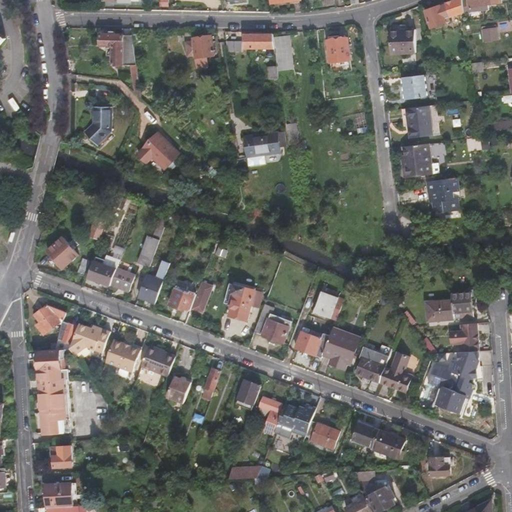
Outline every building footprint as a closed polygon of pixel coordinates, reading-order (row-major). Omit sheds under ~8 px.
[(450,13),(464,8),(463,0),(457,0),(426,12),(432,29),(447,24),(444,15),(450,13)] [(469,0),(471,16),(483,15),(482,3),(497,2),(496,0),(469,0)] [(465,13),(464,8),(450,13),(451,18),(465,13)] [(489,42),(492,41),(500,40),(498,27),(497,27),(483,29),(482,29),(483,43),(489,42)] [(402,31),(392,31),(393,54),(418,54),(417,33),(402,33),(402,31)] [(133,66),(137,94),(144,99),(144,100),(134,36),(116,36),(111,35),(102,35),(102,47),(115,47),(115,66),(133,66)] [(275,40),(274,35),(246,35),(246,49),(276,50),(275,40)] [(215,59),(213,38),(195,41),(195,43),(188,45),(189,58),(197,57),(199,67),(209,65),(208,60),(213,59),(215,59)] [(275,40),(276,50),(291,48),(290,38),(275,40)] [(349,38),(329,40),(333,72),(353,70),(349,38)] [(242,39),(228,40),(229,50),(243,48),(242,39)] [(291,48),(276,50),(279,68),(279,69),(293,67),(291,48)] [(221,66),(220,58),(215,59),(213,59),(213,65),(214,67),(221,66)] [(483,63),(471,65),(472,74),(484,72),(483,63)] [(279,79),(278,66),(268,67),(269,79),(279,79)] [(428,75),(405,78),(408,100),(431,98),(428,75)] [(437,106),(408,109),(410,126),(412,140),(441,136),(437,106)] [(113,117),(96,116),(95,130),(85,139),(96,151),(111,137),(113,117)] [(490,133),(511,129),(511,120),(488,123),(490,133)] [(290,138),(299,138),(298,122),(288,123),(290,138)] [(280,146),(288,145),(287,137),(279,137),(279,133),(245,137),(248,156),(265,154),(281,153),(280,146)] [(161,136),(141,157),(150,165),(156,158),(169,170),(182,156),(161,136)] [(431,145),(406,148),(408,167),(405,167),(406,179),(435,176),(431,145)] [(265,154),(248,156),(249,166),(267,164),(265,154)] [(460,179),(429,183),(431,195),(434,195),(436,204),(437,214),(447,213),(447,215),(461,213),(460,202),(462,201),(460,179)] [(324,191),(306,194),(311,214),(327,211),(324,191)] [(106,213),(98,210),(91,228),(99,230),(106,213)] [(173,213),(166,211),(157,233),(164,235),(173,213)] [(63,231),(49,244),(67,262),(81,248),(75,242),(79,238),(74,232),(71,235),(67,231),(65,233),(63,231)] [(142,257),(153,262),(164,235),(157,233),(152,231),(142,257)] [(94,272),(113,279),(114,279),(121,261),(124,253),(112,248),(109,257),(100,254),(94,272)] [(79,268),(86,271),(92,256),(85,253),(79,268)] [(167,255),(163,267),(171,266),(174,258),(167,255)] [(121,261),(114,279),(115,279),(127,276),(139,273),(141,268),(121,261)] [(159,301),(170,273),(162,274),(159,279),(151,276),(148,277),(141,296),(149,299),(150,297),(152,298),(159,301)] [(130,293),(135,279),(113,286),(113,287),(130,293)] [(214,286),(204,282),(199,293),(194,308),(205,311),(214,286)] [(259,294),(238,287),(235,295),(238,296),(231,317),(250,323),(259,294)] [(194,308),(199,293),(192,291),(191,293),(177,288),(170,304),(192,313),(194,308)] [(428,304),(429,323),(438,323),(438,321),(474,318),(473,294),(453,295),(453,300),(437,301),(437,304),(428,304)] [(338,322),(346,302),(327,295),(319,315),(338,322)] [(350,299),(361,305),(362,300),(351,295),(350,299)] [(157,307),(159,301),(152,298),(150,304),(157,307)] [(359,310),(361,305),(350,299),(347,305),(359,310)] [(65,321),(67,314),(48,307),(33,316),(38,327),(35,328),(40,337),(60,323),(63,325),(65,321)] [(275,310),(266,307),(256,335),(271,340),(270,343),(276,346),(277,342),(285,345),(291,330),(280,326),(282,320),(273,316),(275,310)] [(293,324),(282,320),(280,326),(291,330),(293,324)] [(77,326),(65,321),(63,325),(59,337),(70,342),(77,326)] [(93,329),(80,324),(71,349),(76,356),(87,348),(103,354),(112,333),(106,330),(105,333),(93,329)] [(478,327),(461,328),(461,333),(449,334),(449,346),(462,346),(462,354),(476,353),(479,353),(478,327)] [(332,338),(325,357),(333,360),(331,365),(346,370),(348,365),(352,366),(359,345),(352,343),(342,339),(344,334),(335,331),(332,338)] [(304,334),(298,350),(324,360),(325,357),(332,338),(326,336),(323,341),(310,336),(304,334)] [(342,339),(352,343),(354,337),(344,334),(342,339)] [(130,348),(115,341),(105,364),(132,374),(140,352),(130,348)] [(151,346),(141,370),(168,380),(177,358),(151,346)] [(54,350),(38,351),(42,435),(71,433),(67,380),(70,380),(68,368),(66,368),(65,350),(54,350)] [(371,379),(382,383),(388,367),(391,359),(379,355),(367,351),(359,375),(364,377),(362,382),(369,384),(371,379)] [(453,382),(443,408),(460,415),(466,398),(466,397),(464,396),(465,392),(467,392),(470,392),(471,391),(472,390),(472,388),(471,385),(466,384),(468,379),(473,381),(473,379),(477,379),(476,353),(462,354),(456,354),(455,362),(452,361),(448,371),(444,369),(453,382)] [(395,370),(388,367),(382,384),(409,394),(414,378),(407,375),(412,359),(401,355),(395,370)] [(436,406),(443,408),(453,382),(444,369),(434,366),(428,384),(442,389),(436,406)] [(221,372),(214,370),(205,395),(211,398),(221,372)] [(176,379),(168,400),(183,406),(191,386),(187,383),(187,380),(184,379),(181,381),(176,379)] [(248,382),(239,404),(252,410),(261,387),(248,382)] [(271,413),(263,433),(272,436),(284,406),(264,399),(260,408),(271,413)] [(122,416),(126,421),(133,404),(129,402),(122,416)] [(291,408),(286,406),(278,426),(306,437),(313,421),(318,411),(307,406),(304,412),(291,407),(291,408)] [(258,411),(255,410),(247,431),(251,432),(257,416),(258,411)] [(313,421),(306,437),(306,438),(335,449),(342,432),(313,421)] [(375,448),(382,430),(362,422),(353,442),(374,450),(375,448)] [(151,427),(146,439),(170,448),(174,436),(151,427)] [(407,439),(382,430),(375,448),(400,457),(407,439)] [(214,436),(206,432),(199,450),(208,453),(214,436)] [(71,448),(53,449),(54,468),(72,467),(71,448)] [(155,458),(162,468),(167,463),(160,454),(155,458)] [(433,458),(434,477),(453,476),(452,457),(433,458)] [(149,458),(150,468),(162,468),(155,458),(149,458)] [(234,469),(231,479),(251,478),(258,477),(260,472),(261,467),(234,469)] [(366,470),(356,471),(360,479),(374,478),(373,470),(366,470)] [(46,486),(48,508),(74,506),(72,484),(46,486)] [(372,497),(379,511),(382,511),(397,504),(395,501),(398,499),(392,487),(372,497)] [(348,509),(348,511),(373,511),(367,500),(348,509)] [(467,511),(492,511),(492,500),(467,511)]
